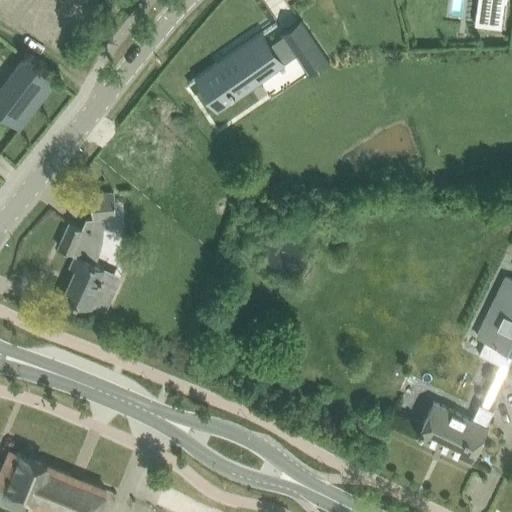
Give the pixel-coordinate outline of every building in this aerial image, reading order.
[(449,0),(448,14),(466,17),(468,0),(449,0)] [(501,26),(504,0),(478,0),(476,23),(501,26)] [(216,62),(189,81),(190,83),(199,76),(219,106),(250,85),(284,62),(284,61),(296,54),(309,73),(330,59),(302,18),(281,32),(282,34),(268,44),(261,34),(277,23),(276,22),(223,58),(217,63),(216,62)] [(0,87),(0,112),(4,115),(20,127),(56,80),(24,56),(0,87)] [(200,157),(153,119),(140,135),(143,138),(138,144),(141,147),(139,149),(179,182),(200,157)] [(194,207),(161,179),(147,196),(180,224),(194,207)] [(70,222),(59,247),(76,254),(71,266),(76,268),(64,295),(63,296),(90,308),(92,304),(106,310),(116,287),(99,279),(105,266),(93,261),(99,247),(101,231),(101,216),(116,214),(114,190),(110,190),(90,192),(93,217),(86,217),(82,227),(70,222)] [(472,415),(435,399),(418,435),(470,460),(495,408),(489,406),(511,356),(511,278),(506,275),(477,335),(485,339),(478,352),(500,363),(482,402),(479,400),(472,415)] [(11,449),(4,467),(0,476),(0,483),(33,497),(27,511),(96,511),(107,488),(11,449)]
